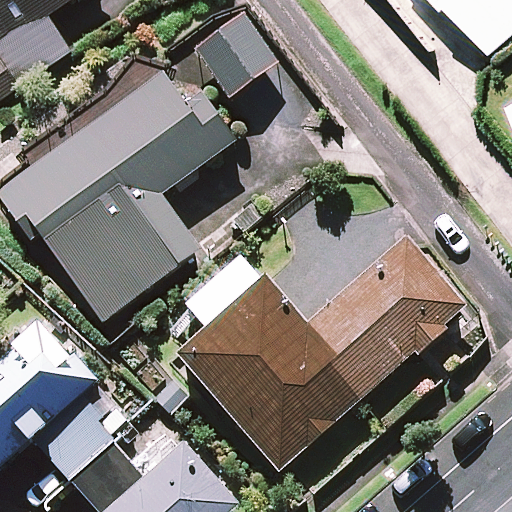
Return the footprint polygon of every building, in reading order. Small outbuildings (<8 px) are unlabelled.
[(0,0),(0,26),(27,5),(54,42),(110,7),(105,0),(0,0)] [(286,0),(235,0),(25,155),(150,303),(372,143),(286,0)] [(511,18),(511,0),(476,0),(500,28),(511,18)] [(285,243),(206,323),(289,422),(490,269),(438,191),(329,286),(285,243)] [(56,270),(0,336),(0,423),(13,437),(62,398),(86,443),(145,399),(121,349),(56,270)] [(203,396),(102,486),(121,511),(217,511),(278,459),(203,396)]
